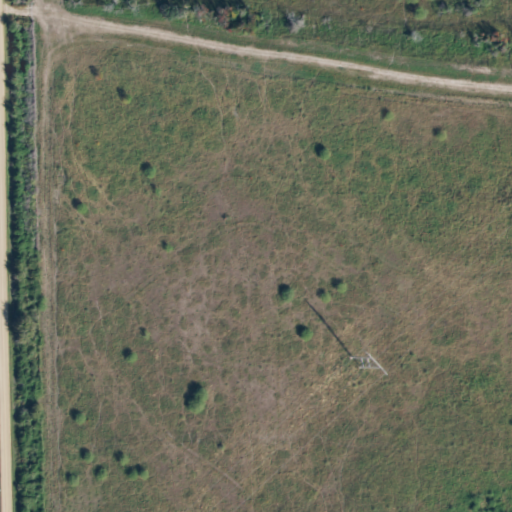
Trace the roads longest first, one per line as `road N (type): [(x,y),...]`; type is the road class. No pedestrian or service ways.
road 1 (residential): [(0,7),(511,53)]
road 2 (tertiary): [(7,511),(0,147)]
